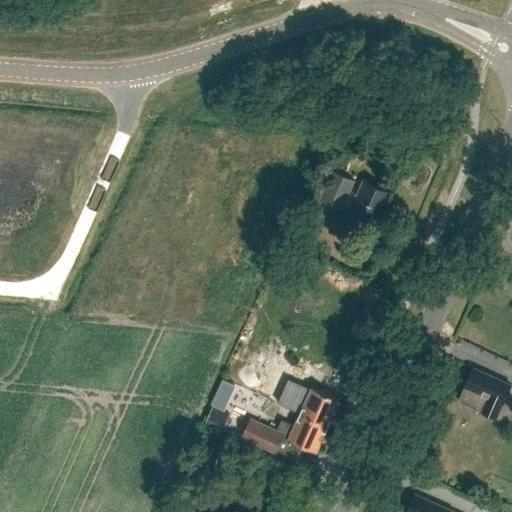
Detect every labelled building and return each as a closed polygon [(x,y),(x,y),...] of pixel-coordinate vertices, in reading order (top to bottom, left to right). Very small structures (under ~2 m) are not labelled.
[(357,195),(350,192),(355,180),(333,171),(320,200),(376,225),(391,192),(363,180),(357,195)] [(365,263),(372,247),(352,239),(346,254),(365,263)] [(480,410),(479,411),(496,419),(502,405),(511,385),(472,367),(464,386),(465,386),(458,400),(480,410)] [(300,413),(328,425),(340,400),(312,387),(300,413)] [(223,428),(230,412),(214,405),(206,421),(205,423),(222,430),(223,428)] [(317,451),(328,425),(300,413),(295,425),(282,419),(277,431),(250,418),(242,437),(276,452),(283,436),(317,451)] [(407,511),(451,511),(441,507),(442,507),(415,495),(407,511)]
